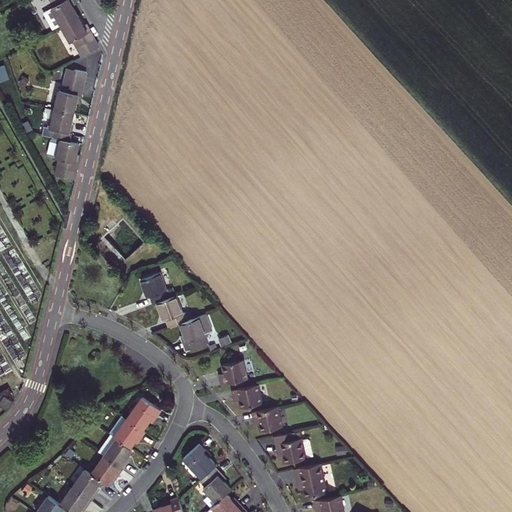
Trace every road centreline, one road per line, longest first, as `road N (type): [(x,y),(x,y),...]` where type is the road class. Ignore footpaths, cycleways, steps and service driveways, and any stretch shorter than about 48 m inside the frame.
road 1 (residential): [(118,41),(56,310)]
road 2 (residential): [(56,310),(139,343),(179,372),(185,401)]
road 3 (residential): [(281,511),(227,429),(185,401)]
road 4 (residential): [(56,310),(29,404),(0,437)]
road 5 (residential): [(185,401),(156,465),(116,511)]
